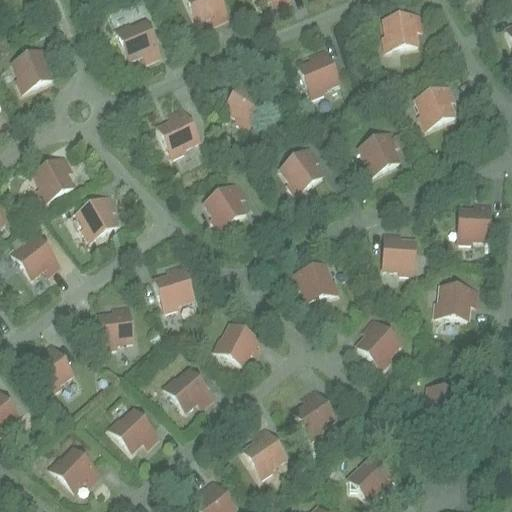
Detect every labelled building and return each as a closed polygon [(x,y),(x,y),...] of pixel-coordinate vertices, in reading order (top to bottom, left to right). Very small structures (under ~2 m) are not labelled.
[(226,21),(216,0),(183,0),(196,28),(197,28),(197,27),(202,25),(202,26),(206,24),(206,23),(210,21),(213,27),(226,21)] [(288,4),(286,0),(253,0),(258,10),(259,9),(258,9),(263,6),(264,7),(268,6),(267,5),(271,3),(274,9),(288,4)] [(385,42),(382,43),(383,56),(417,51),(417,50),(416,50),(415,45),(416,45),(415,40),(414,40),(413,36),(420,35),(418,20),(382,26),(385,42)] [(159,60),(145,26),(129,33),(128,30),(116,35),(129,66),(129,65),(134,63),(135,63),(139,62),(138,61),(142,59),(145,66),(159,60)] [(51,68),(45,54),(12,69),(18,84),(15,85),(21,98),(51,84),(50,84),(48,79),(49,79),(47,74),(46,75),(44,71),(51,68)] [(299,72),(298,73),(311,103),(324,98),(322,95),(337,88),(323,55),(309,61),(312,67),(308,69),(308,68),(303,69),(304,71),(299,73),(299,72)] [(265,107),(264,106),(264,107),(259,104),(260,103),(257,100),(256,102),(252,99),(256,94),(244,85),(223,115),(237,124),(235,127),(246,135),(265,107)] [(454,121),(453,121),(451,116),(451,115),(450,111),(449,112),(447,108),(453,105),(447,91),(414,106),(421,121),(418,122),(423,135),(454,121)] [(197,147),(181,114),(168,121),(171,127),(167,129),(166,127),(162,129),(163,131),(158,133),(158,132),(157,133),(172,163),(184,157),(183,154),(197,147)] [(397,151),(391,137),(358,154),(365,168),(362,170),(369,182),(399,167),(398,166),(397,167),(395,162),(396,161),(394,157),(393,158),(391,154),(397,151)] [(317,165),(308,153),(279,175),(289,188),(286,190),(295,201),(321,181),(321,180),(320,181),(317,177),(318,176),(315,172),(314,173),(312,170),(317,165)] [(71,176),(64,163),(32,180),(40,194),(37,196),(43,208),(73,192),(72,191),(72,192),(69,187),(70,186),(68,182),(67,183),(65,179),(71,176)] [(210,224),(217,236),(245,218),(245,217),(244,217),(241,213),(242,212),(240,208),(239,209),(236,206),(242,202),(234,189),(204,209),(212,223),(210,224)] [(107,202),(76,220),(84,234),(81,236),(88,247),(117,231),(116,230),(113,226),(114,225),(111,221),(111,222),(108,218),(114,215),(107,202)] [(460,215),(459,215),(457,248),(471,249),(471,245),(487,246),(489,210),(474,209),(474,216),(473,216),(469,216),(469,215),(465,214),(465,216),(460,215)] [(412,280),(414,247),(413,247),(407,247),(407,246),(403,246),(403,247),(399,247),(399,240),(384,239),(382,275),(398,276),(398,279),(412,280)] [(58,270),(36,242),(23,252),(21,249),(10,258),(30,284),(31,284),(31,283),(35,279),(36,280),(39,278),(38,277),(42,274),(46,280),(58,270)] [(154,285),(164,317),(177,313),(176,310),(192,305),(181,270),(167,275),(169,282),(165,283),(164,282),(160,283),(160,284),(155,286),(155,285),(154,285)] [(304,307),(305,308),(337,299),(333,286),(330,286),(325,271),(290,281),(294,296),(301,294),(302,298),(301,298),(302,302),(304,302),(305,307),(304,307)] [(433,322),(467,325),(467,324),(466,324),(466,319),(467,319),(468,314),(467,314),(467,310),(474,311),(476,296),(439,292),(438,309),(435,308),(433,322)] [(108,320),(104,321),(104,322),(99,322),(98,322),(102,355),(116,353),(115,350),(131,348),(127,312),(112,314),(113,321),(109,321),(108,320)] [(388,362),(399,350),(372,325),(362,336),(367,341),(364,344),(363,343),(360,347),(361,348),(358,351),(357,351),(356,352),(381,374),(390,364),(388,362)] [(261,347),(229,331),(222,345),(219,344),(212,356),(242,371),(243,370),(242,370),(244,365),(245,366),(247,362),(246,361),(248,357),(255,360),(261,347)] [(71,380),(50,350),(38,359),(42,365),(38,367),(38,366),(34,369),(35,370),(30,373),(30,372),(29,373),(48,400),(60,392),(58,390),(71,380)] [(211,402),(187,375),(175,386),(173,383),(162,392),(184,418),(185,417),(184,416),(189,413),(189,414),(193,411),(192,410),(195,407),(200,412),(211,402)] [(432,431),(438,426),(453,427),(455,412),(458,409),(462,410),(464,398),(427,394),(424,424),(426,424),(432,431)] [(334,425),(314,395),(301,404),(305,409),(302,412),(301,411),(297,414),(298,414),(293,417),(292,417),(311,445),(322,437),(321,434),(334,425)] [(0,440),(6,435),(4,432),(17,422),(0,401),(0,440)] [(157,442),(132,415),(120,427),(118,424),(107,434),(131,458),(131,457),(135,453),(135,454),(139,451),(138,450),(141,447),(146,452),(157,442)] [(284,464),(264,434),(252,442),(255,448),(252,450),(251,450),(247,452),(248,453),(243,456),(243,455),(242,456),(261,484),(272,476),(270,473),(284,464)] [(98,479),(71,454),(60,466),(58,464),(48,474),(73,497),(73,496),(76,491),(77,492),(80,489),(79,488),(82,485),(88,490),(98,479)] [(394,490),(369,464),(348,485),(349,486),(349,495),(357,495),(368,506),(379,495),(383,495),(386,499),(394,490)] [(231,511),(211,486),(200,496),(204,501),(201,504),(200,503),(196,506),(197,506),(193,510),(192,509),(192,510),(193,511),(231,511)]
